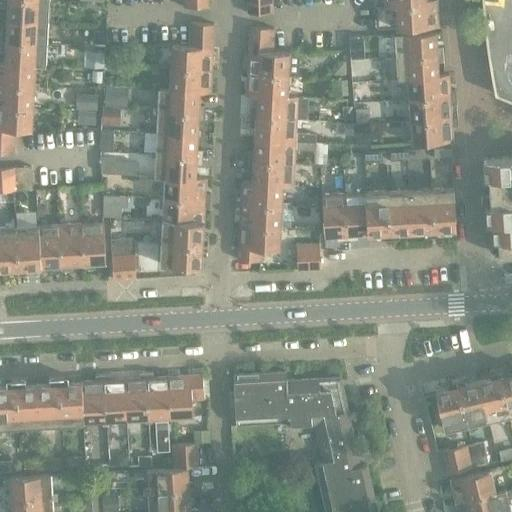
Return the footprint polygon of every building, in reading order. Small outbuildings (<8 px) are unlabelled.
[(50,0),(49,0),(3,0),(3,8),(8,8),(8,20),(49,22),(50,0)] [(376,0),(378,28),(438,24),(436,0),(376,0)] [(511,0),(483,0),(484,6),(485,18),(486,31),(488,47),(490,63),(493,79),(495,94),(511,100),(511,0)] [(272,1),(248,1),(249,13),(273,13),(272,1)] [(2,31),(1,42),(47,44),(49,22),(8,20),(7,32),(2,31)] [(191,23),(190,35),(214,36),(215,24),(191,23)] [(250,27),(250,39),(274,40),(274,28),(250,27)] [(95,31),(94,44),(106,45),(107,32),(95,31)] [(392,54),(392,57),(443,54),(443,47),(437,48),(436,32),(395,34),(396,54),(392,54)] [(189,47),(173,46),(171,68),(212,70),(214,36),(190,35),(189,47)] [(250,39),(249,50),(248,73),(289,75),(290,53),(273,52),(274,40),(250,39)] [(47,44),(1,42),(0,52),(6,52),(5,62),(5,63),(36,65),(36,66),(46,66),(47,44)] [(86,52),(86,68),(105,68),(105,53),(86,52)] [(443,54),(392,57),(392,60),(397,60),(398,80),(409,79),(408,78),(439,76),(439,75),(438,62),(444,61),(443,54)] [(0,84),(39,87),(40,84),(35,83),(36,66),(36,65),(5,63),(5,62),(0,61),(0,84)] [(171,68),(170,89),(170,90),(200,91),(200,92),(211,93),(212,70),(171,68)] [(92,71),(91,83),(102,84),(103,72),(92,71)] [(289,75),(248,73),(247,96),(257,96),(257,95),(288,97),(288,96),(289,75)] [(405,97),(405,100),(456,97),(456,90),(450,90),(449,74),(439,75),(439,76),(408,78),(409,79),(410,96),(405,97)] [(115,77),(107,77),(106,85),(115,85),(115,77)] [(346,80),(336,81),(336,96),(347,95),(346,80)] [(39,87),(0,84),(0,106),(33,108),(34,89),(39,90),(39,87)] [(154,107),(154,110),(205,113),(205,106),(200,106),(200,92),(200,91),(170,90),(170,89),(160,88),(159,108),(154,107)] [(251,106),(251,116),(297,119),(299,96),(288,96),(288,97),(257,95),(257,96),(257,106),(251,106)] [(79,96),(79,112),(97,113),(97,97),(79,96)] [(456,97),(405,100),(405,103),(410,103),(411,121),(452,119),(452,118),(451,104),(457,104),(456,97)] [(0,106),(0,140),(15,142),(15,130),(32,131),(33,108),(0,106)] [(343,107),(343,119),(353,120),(354,107),(348,107),(343,107)] [(370,109),(357,110),(358,123),(371,122),(370,109)] [(205,113),(154,110),(153,113),(158,114),(157,133),(198,135),(199,120),(205,120),(205,113)] [(105,111),(104,126),(112,126),(113,111),(105,111)] [(83,114),(83,127),(95,127),(95,114),(83,114)] [(297,119),(251,116),(250,127),(256,127),(255,139),(316,142),(317,134),(297,133),(297,119)] [(411,121),(406,121),(406,124),(411,124),(412,144),(453,141),(452,126),(458,125),(457,118),(452,118),(452,119),(411,121)] [(337,122),(336,134),(354,135),(354,123),(337,122)] [(356,125),(357,147),(369,146),(368,124),(356,125)] [(151,151),(151,154),(203,157),(203,150),(197,150),(198,135),(157,133),(156,152),(151,151)] [(249,150),(248,160),(295,163),(296,149),(316,150),(316,142),(255,139),(255,150),(249,150)] [(15,142),(0,140),(0,152),(14,154),(15,142)] [(452,147),(443,148),(443,158),(452,157),(452,147)] [(443,158),(443,148),(434,148),(434,158),(443,158)] [(416,149),(407,150),(408,160),(417,160),(416,149)] [(425,149),(416,149),(417,160),(425,159),(425,149)] [(407,150),(398,151),(399,161),(408,160),(407,150)] [(399,161),(398,151),(390,151),(390,161),(399,161)] [(374,162),(373,152),(364,153),(365,163),(374,162)] [(382,152),(373,152),(374,162),(383,162),(382,152)] [(203,157),(151,154),(151,157),(156,158),(155,177),(165,178),(165,177),(196,178),(196,177),(197,164),(202,164),(203,157)] [(488,182),(482,182),(483,193),(497,192),(497,204),(486,205),(487,224),(493,223),(494,240),(498,240),(499,254),(511,253),(511,157),(482,159),(484,178),(488,178),(488,182)] [(103,159),(103,171),(115,172),(115,160),(103,159)] [(295,163),(248,160),(248,171),(254,171),(253,182),(253,183),(283,184),(283,185),(294,185),(295,163)] [(32,166),(15,167),(16,179),(16,190),(33,189),(32,166)] [(0,168),(0,179),(16,179),(15,167),(0,168)] [(160,195),(159,198),(211,201),(211,194),(206,193),(206,178),(196,177),(196,178),(165,177),(165,178),(164,195),(160,195)] [(16,179),(0,179),(0,191),(16,190),(16,179)] [(236,196),(236,203),(287,206),(287,203),(282,202),(283,185),(283,184),(253,183),(253,182),(242,181),(242,196),(236,196)] [(454,187),(431,189),(434,229),(456,228),(454,187)] [(431,189),(410,190),(412,231),(434,229),(431,189)] [(410,190),(388,191),(390,232),(412,231),(410,190)] [(388,191),(366,192),(369,233),(390,232),(388,191)] [(366,192),(345,194),(347,240),(358,239),(357,234),(369,233),(366,192)] [(347,240),(345,194),(322,195),(325,236),(337,235),(337,241),(347,240)] [(211,201),(159,198),(159,201),(164,201),(163,220),(204,222),(205,208),(210,208),(211,201)] [(287,206),(236,203),(235,210),(241,211),(240,225),(281,227),(282,208),(287,209),(287,206)] [(46,206),(37,207),(38,216),(46,216),(46,206)] [(163,220),(162,241),(203,244),(204,222),(163,220)] [(104,222),(81,223),(84,264),(83,264),(83,269),(94,269),(94,263),(106,262),(104,222)] [(81,223),(60,224),(63,271),(73,270),(72,264),(83,264),(84,264),(81,223)] [(60,224),(38,225),(41,266),(52,265),(52,271),(63,271),(60,224)] [(38,225),(17,227),(19,267),(41,266),(38,225)] [(240,225),(239,247),(238,260),(262,261),(263,249),(280,250),(281,227),(240,225)] [(0,268),(19,267),(17,227),(0,227),(0,268)] [(112,256),(124,255),(135,254),(134,238),(111,239),(112,256)] [(203,244),(162,241),(161,264),(202,266),(203,244)] [(309,268),(308,244),(297,245),(298,269),(309,268)] [(319,244),(308,244),(309,268),(321,268),(319,244)] [(135,254),(124,255),(125,279),(137,278),(135,254)] [(124,255),(112,256),(114,280),(125,279),(124,255)] [(154,371),(146,372),(149,423),(152,423),(152,418),(171,417),(168,376),(154,377),(154,371)] [(234,374),(235,392),(237,426),(288,422),(288,427),(316,425),(324,462),(315,464),(325,511),(378,511),(368,464),(360,466),(341,377),(287,380),(286,371),(234,374)] [(511,371),(500,375),(510,414),(511,413),(511,371)] [(140,378),(125,379),(128,420),(146,419),(146,423),(149,423),(146,372),(139,372),(140,378)] [(97,380),(82,381),(84,422),(103,421),(103,426),(106,426),(103,374),(96,375),(97,380)] [(111,374),(103,374),(106,426),(109,425),(109,421),(128,420),(125,379),(111,380),(111,374)] [(171,417),(193,416),(192,399),(204,398),(203,374),(168,376),(171,417)] [(479,380),(480,384),(488,419),(510,414),(500,375),(479,380)] [(479,380),(458,384),(467,424),(488,419),(480,384),(479,380)] [(82,381),(60,382),(62,423),(84,422),(82,381)] [(38,384),(38,388),(40,425),(62,423),(60,382),(38,384)] [(38,384),(17,385),(19,426),(40,425),(38,388),(38,384)] [(467,424),(458,384),(436,390),(445,429),(467,424)] [(0,426),(19,426),(17,385),(0,385),(0,426)] [(169,421),(157,421),(156,422),(157,452),(170,451),(169,434),(171,433),(171,424),(169,424),(169,421)] [(210,429),(194,430),(195,443),(197,443),(211,442),(210,429)] [(484,441),(475,443),(478,454),(486,452),(484,441)] [(173,444),(173,456),(197,454),(197,443),(195,443),(173,444)] [(475,443),(467,445),(470,456),(478,454),(475,443)] [(444,450),(446,462),(470,456),(467,445),(444,450)] [(510,459),(508,449),(499,451),(502,461),(510,459)] [(486,452),(478,454),(480,466),(489,464),(486,452)] [(129,453),(118,454),(118,464),(129,464),(129,453)] [(195,489),(195,482),(189,483),(188,466),(198,466),(197,454),(173,456),(174,468),(147,469),(148,489),(143,489),(144,492),(195,489)] [(478,454),(470,456),(472,468),(480,466),(478,454)] [(66,457),(67,465),(67,467),(85,466),(84,456),(66,457)] [(151,456),(138,456),(138,463),(139,465),(151,464),(151,462),(151,456)] [(470,456),(446,462),(449,473),(472,468),(470,456)] [(60,458),(43,459),(43,469),(61,468),(60,458)] [(43,469),(43,459),(25,460),(26,470),(43,469)] [(0,461),(0,471),(12,471),(12,461),(0,461)] [(456,503),(466,500),(466,499),(496,492),(495,491),(490,470),(451,479),(456,503)] [(6,493),(7,500),(57,497),(57,494),(52,494),(51,474),(10,477),(11,492),(6,493)] [(195,489),(144,492),(144,495),(149,495),(149,511),(176,511),(191,511),(190,497),(195,497),(195,489)] [(503,511),(511,510),(511,489),(506,491),(506,489),(495,491),(496,492),(466,499),(466,500),(468,511),(503,511)] [(98,511),(97,495),(85,496),(86,511),(98,511)] [(57,497),(7,500),(7,507),(12,507),(12,511),(53,511),(52,500),(57,500),(57,497)]
